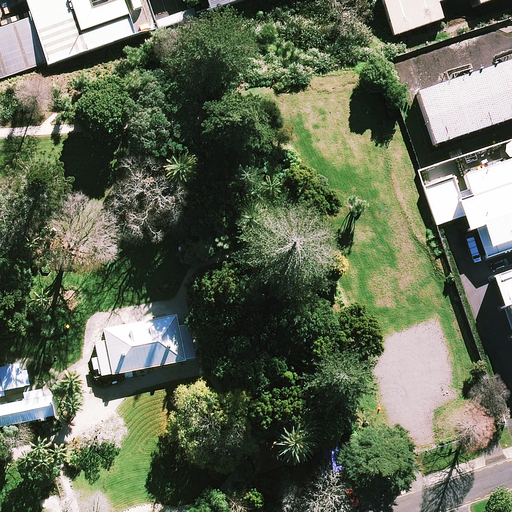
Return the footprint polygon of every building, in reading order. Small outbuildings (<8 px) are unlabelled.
[(27,0),(30,8),(49,59),(139,26),(128,0),(27,0)] [(380,0),(391,27),(445,8),(441,0),(380,0)] [(0,77),(49,59),(30,8),(0,18),(0,77)] [(511,50),(411,88),(431,142),(511,112),(511,50)] [(361,116),(305,136),(317,171),(330,166),(339,191),(361,183),(355,168),(369,163),(385,205),(423,191),(396,117),(366,128),(361,116)] [(190,125),(178,130),(186,148),(198,143),(190,125)] [(212,137),(198,143),(201,149),(215,143),(212,137)] [(453,163),(425,173),(439,210),(454,205),(461,225),(480,218),(490,246),(511,238),(511,153),(457,174),(453,163)] [(511,259),(482,271),(511,351),(511,259)] [(463,343),(439,276),(398,292),(418,348),(395,356),(412,404),(456,388),(442,351),(463,343)] [(182,314),(109,328),(111,339),(118,372),(190,358),(182,314)] [(118,372),(111,339),(94,343),(100,376),(118,372)] [(18,362),(0,366),(0,390),(3,390),(23,386),(18,362)] [(23,393),(24,399),(42,395),(41,389),(23,393)] [(24,399),(0,404),(0,426),(54,415),(50,394),(42,395),(24,399)] [(280,437),(247,446),(255,475),(289,465),(280,437)]
